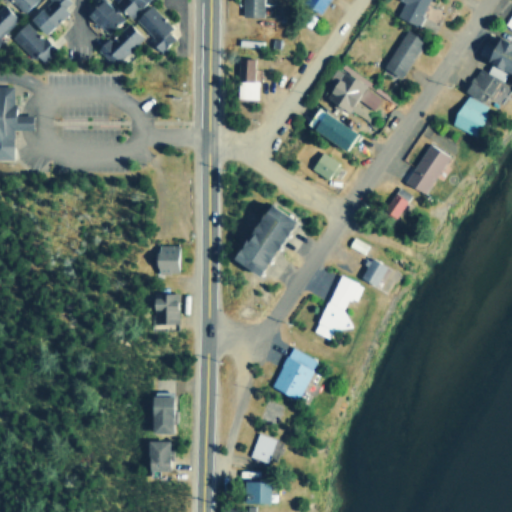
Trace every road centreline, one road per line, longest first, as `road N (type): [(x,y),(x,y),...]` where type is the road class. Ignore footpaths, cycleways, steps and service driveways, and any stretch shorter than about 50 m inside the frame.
road 1 (secondary): [(201,511),(209,0)]
road 2 (residential): [(275,331),(322,236),(490,0)]
road 3 (residential): [(209,134),(245,147),(388,266)]
road 4 (residential): [(245,147),(356,0)]
